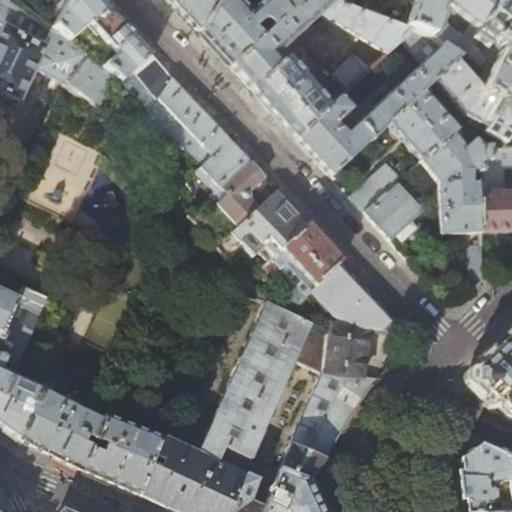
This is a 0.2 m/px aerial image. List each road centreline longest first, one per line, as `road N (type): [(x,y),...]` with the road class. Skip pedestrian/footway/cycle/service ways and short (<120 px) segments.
road 1 (residential): [(452,349),(128,0)]
road 2 (residential): [(452,349),(426,377),(430,405),(511,443)]
road 3 (residential): [(115,511),(0,461)]
